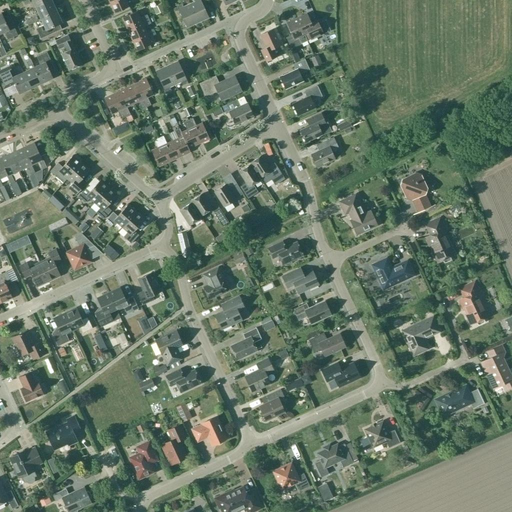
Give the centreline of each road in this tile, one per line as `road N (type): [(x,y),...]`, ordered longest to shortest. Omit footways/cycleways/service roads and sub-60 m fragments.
road 1 (residential): [(249,442),(177,266),(160,244)]
road 2 (residential): [(0,319),(160,244)]
road 3 (unclassified): [(56,110),(70,91),(116,71),(83,0)]
road 4 (residential): [(329,261),(278,125)]
road 5 (residential): [(249,442),(379,382)]
road 6 (residential): [(159,198),(278,125)]
road 7 (residential): [(159,198),(56,110)]
road 8 (residential): [(379,382),(329,261)]
road 9 (residential): [(144,501),(249,442)]
